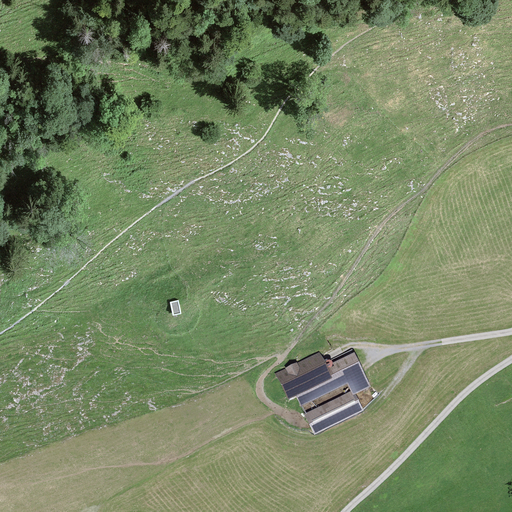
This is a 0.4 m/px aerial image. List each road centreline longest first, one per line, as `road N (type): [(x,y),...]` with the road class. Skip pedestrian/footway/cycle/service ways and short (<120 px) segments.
road 1 (track): [(424,342),(368,415),(315,440),(273,418),(277,403),(265,394),(263,378),(285,352)]
road 2 (track): [(347,511),(466,391),(511,356)]
road 3 (track): [(511,330),(370,352)]
